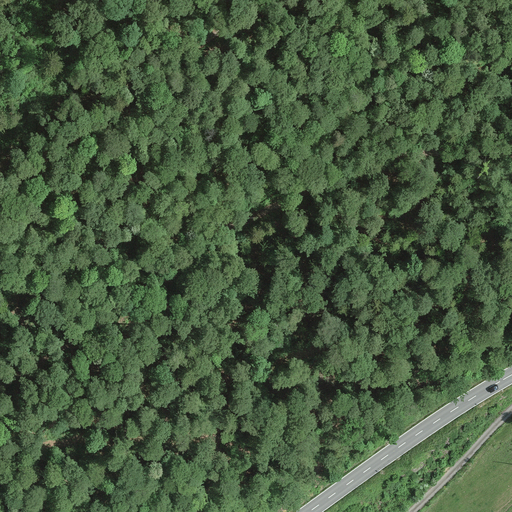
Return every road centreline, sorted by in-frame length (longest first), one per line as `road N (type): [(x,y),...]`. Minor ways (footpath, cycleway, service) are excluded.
road 1 (track): [(0,388),(224,232),(310,190),(396,158),(511,146)]
road 2 (track): [(0,194),(267,0)]
road 3 (primary): [(511,375),(310,511)]
